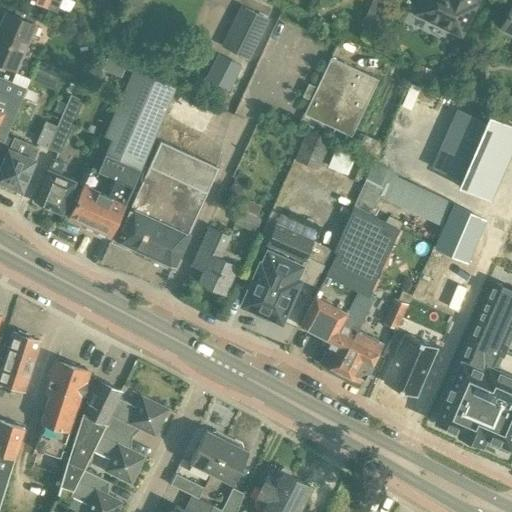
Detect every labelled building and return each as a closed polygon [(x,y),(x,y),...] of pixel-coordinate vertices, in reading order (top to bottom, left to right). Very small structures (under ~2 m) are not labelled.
[(55,12),(60,0),(27,0),(46,8),(55,12)] [(136,18),(143,0),(125,0),(121,11),(136,18)] [(422,0),(418,8),(431,14),(429,20),(461,35),(475,6),(471,4),(473,0),(422,0)] [(386,8),(373,2),(362,25),(375,31),(386,8)] [(511,34),(511,4),(500,29),(511,34)] [(27,6),(24,12),(33,16),(36,10),(27,6)] [(247,58),(248,58),(266,20),(241,7),(222,46),(247,58)] [(0,65),(14,71),(33,26),(5,14),(0,26),(0,65)] [(217,55),(206,77),(228,88),(240,66),(217,55)] [(350,137),(351,133),(364,107),(377,80),(364,74),(330,58),(315,89),(308,85),(303,96),(310,100),(303,114),(350,137)] [(427,82),(432,70),(418,64),(413,76),(427,82)] [(91,167),(83,185),(69,217),(110,236),(117,221),(116,220),(160,122),(174,88),(134,71),(120,103),(105,137),(112,140),(99,169),(91,167)] [(0,142),(2,143),(14,116),(25,90),(2,80),(0,78),(0,142)] [(69,96),(62,93),(50,122),(45,120),(35,142),(48,148),(71,94),(70,93),(69,96)] [(60,153),(83,99),(71,94),(48,148),(60,153)] [(495,199),(511,164),(511,121),(490,113),(484,125),(492,129),(488,139),(482,137),(461,183),(438,173),(430,191),(454,202),(453,204),(486,221),(495,199)] [(318,169),(330,139),(305,129),(293,158),(318,169)] [(372,159),(378,145),(361,138),(355,153),(372,159)] [(171,268),(217,168),(198,159),(160,141),(148,167),(114,242),(171,268)] [(32,163),(37,151),(25,146),(21,157),(6,151),(0,166),(0,183),(21,192),(33,163),(32,163)] [(329,166),(348,174),(357,154),(337,146),(329,166)] [(58,176),(63,165),(51,160),(47,170),(34,201),(46,205),(45,208),(56,212),(57,210),(61,212),(73,182),(58,176)] [(365,167),(355,162),(348,178),(358,182),(365,167)] [(239,195),(248,174),(238,169),(229,190),(239,195)] [(382,221),(368,214),(380,189),(364,180),(333,251),(336,253),(298,325),(329,341),(318,361),(334,369),(354,330),(340,322),(356,292),(366,297),(397,229),(402,219),(388,211),(382,221)] [(255,232),(261,218),(256,215),(261,205),(245,198),(234,222),(255,232)] [(313,285),(329,249),(274,225),(266,243),(268,244),(260,262),(258,261),(239,304),(253,311),(265,317),(266,316),(280,322),(299,279),(313,285)] [(224,293),(236,267),(241,256),(223,248),(228,237),(208,228),(191,265),(203,270),(198,281),(224,293)] [(429,259),(423,276),(439,283),(446,266),(429,259)] [(511,290),(496,283),(436,421),(460,431),(459,434),(481,443),(485,435),(509,446),(511,438),(511,353),(504,350),(511,332),(511,290)] [(397,328),(403,315),(411,294),(397,288),(382,321),(397,328)] [(419,330),(438,342),(447,328),(428,316),(419,330)] [(28,333),(18,330),(16,332),(14,332),(5,359),(0,357),(0,368),(1,369),(0,373),(0,381),(23,389),(39,340),(29,337),(28,333)] [(364,377),(381,345),(354,330),(334,369),(358,382),(361,375),(364,377)] [(406,333),(385,383),(417,396),(438,347),(406,333)] [(83,397),(87,382),(85,381),(89,371),(58,361),(48,393),(50,394),(41,422),(45,423),(37,449),(61,457),(81,397),(83,397)] [(106,423),(122,390),(101,380),(85,413),(82,412),(57,493),(68,499),(101,431),(105,423),(106,423)] [(168,409),(141,396),(136,407),(118,398),(105,425),(131,437),(137,427),(155,436),(168,409)] [(0,502),(24,427),(0,419),(0,502)] [(131,483),(144,457),(126,448),(131,437),(105,425),(93,451),(110,459),(105,470),(131,483)] [(210,432),(205,430),(189,462),(211,472),(228,436),(215,430),(210,432)] [(232,483),(248,451),(243,448),(241,443),(228,436),(211,472),(232,483)] [(291,471),(284,467),(280,470),(278,469),(273,479),(268,476),(257,499),(262,501),(257,511),(258,511),(275,511),(293,476),(291,475),(291,471)] [(117,511),(122,502),(104,493),(110,482),(84,470),(70,496),(88,504),(83,511),(117,511)] [(197,497),(203,486),(174,472),(169,483),(197,497)] [(300,511),(313,486),(293,476),(275,511),(300,511)] [(226,511),(235,511),(243,492),(232,487),(221,509),(221,510),(226,511)]
